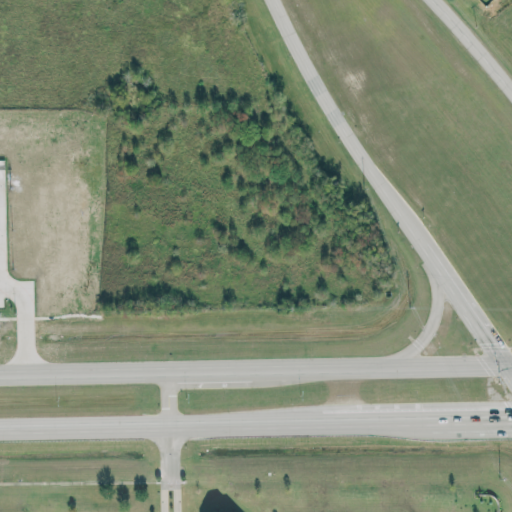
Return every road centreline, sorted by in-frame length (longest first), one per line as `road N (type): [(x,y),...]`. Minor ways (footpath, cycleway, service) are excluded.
road 1 (primary): [(0,427),(325,421)]
road 2 (primary): [(272,0),(349,141),(420,243)]
road 3 (primary): [(511,366),(276,368)]
road 4 (primary): [(166,371),(0,374)]
road 5 (primary): [(438,266),(429,333),(383,366)]
